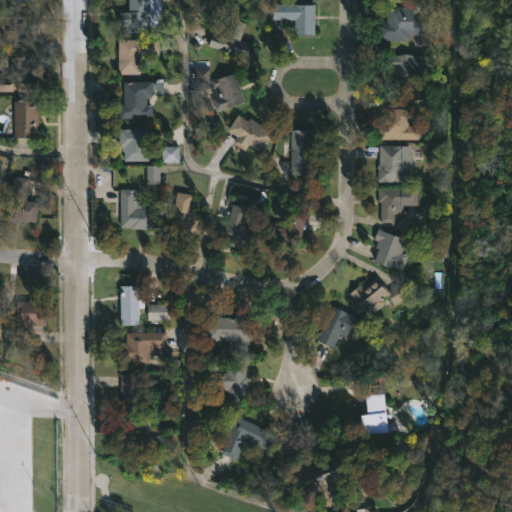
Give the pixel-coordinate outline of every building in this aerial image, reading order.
[(158,0),(162,7),(161,31),(148,31),(148,33),(126,33),(126,26),(118,26),(118,12),(129,12),(129,0),(158,0)] [(315,17),(315,35),(295,34),(295,32),(287,31),(287,20),(272,19),(272,3),(316,4),(315,17)] [(423,21),(422,36),(410,35),(409,42),(379,41),(380,22),(388,22),(389,6),(415,7),(414,20),(423,21)] [(26,16),(25,47),(4,45),(4,32),(0,31),(0,23),(4,23),(4,16),(26,16)] [(243,34),(241,40),(252,43),(247,58),(209,45),(213,32),(227,36),(233,18),(247,22),(243,34)] [(140,74),(118,74),(118,39),(159,39),(158,56),(140,56),(140,74)] [(416,70),(416,92),(392,92),(392,73),(384,73),(384,54),(429,55),(429,70),(416,70)] [(27,57),(27,75),(39,75),(38,92),(0,91),(0,77),(11,77),(11,57),(27,57)] [(195,89),(209,88),(208,69),(195,69),(195,89)] [(236,73),(245,101),(215,111),(210,95),(215,93),(210,80),(218,77),(218,79),(236,73)] [(147,96),(147,105),(152,105),(152,118),(119,118),(119,104),(124,104),(124,81),(152,81),(152,96),(147,96)] [(38,115),(38,130),(34,130),(35,137),(13,137),(14,101),(38,101),(38,115)] [(409,113),(409,126),(420,126),(419,140),(379,139),(379,124),(382,124),(382,111),(409,111),(409,113)] [(239,114),(249,122),(251,118),(274,134),(261,152),(228,128),(239,114)] [(148,136),(148,161),(124,161),(124,151),(122,151),(122,146),(119,146),(119,129),(148,129),(148,136)] [(315,173),(290,172),(291,130),(315,130),(315,173)] [(178,147),(162,146),(161,162),(178,163),(178,147)] [(408,182),(379,181),(381,146),(412,146),(412,171),(408,171),(408,182)] [(159,166),(146,166),(146,185),(159,184),(159,166)] [(39,202),(36,223),(21,222),(20,225),(6,222),(13,176),(29,178),(26,200),(39,202)] [(417,187),(417,204),(403,203),(403,212),(393,212),(393,221),(382,221),(382,201),(378,201),(378,187),(417,187)] [(154,208),(154,228),(131,228),(131,227),(120,226),(120,188),(135,189),(135,208),(154,208)] [(203,221),(200,235),(186,233),(185,238),(169,236),(177,192),(193,195),(190,213),(204,215),(203,221)] [(246,216),(243,227),(257,230),(252,252),(214,242),(220,222),(228,224),(233,204),(248,208),(246,216)] [(299,225),(297,231),(300,232),(295,248),(258,236),(263,219),(280,225),(286,206),(303,211),(299,225)] [(411,257),(403,275),(373,263),(379,250),(376,249),(379,242),(374,240),(379,228),(409,241),(403,254),(411,257)] [(372,273),(385,291),(394,284),(403,296),(393,304),(385,295),(380,299),(383,303),(365,316),(346,294),(372,273)] [(139,286),(139,299),(144,299),(144,308),(139,308),(139,325),(120,325),(120,286),(121,286),(121,274),(145,274),(145,286),(139,286)] [(28,339),(15,339),(16,301),(45,301),(45,325),(31,325),(31,339),(28,339)] [(163,320),(148,320),(148,304),(170,304),(170,320),(163,320)] [(357,320),(348,337),(342,334),(335,348),(317,339),(333,306),(357,320)] [(247,313),(247,323),(251,323),(250,339),(247,339),(246,350),(235,349),(236,341),(225,341),(225,342),(206,341),(207,315),(235,317),(235,312),(247,313)] [(137,364),(121,364),(120,343),(126,342),(126,333),(166,333),(166,348),(150,348),(150,361),(137,361),(137,364)] [(245,377),(245,401),(225,401),(225,391),(217,391),(217,388),(206,388),(206,373),(230,373),(230,363),(245,363),(245,377)] [(140,374),(140,382),(152,382),(152,394),(138,394),(138,409),(121,410),(121,374),(140,374)] [(381,385),(382,396),(385,396),(388,435),(364,437),(362,416),(370,416),(367,387),(381,385)] [(150,430),(150,433),(169,432),(169,447),(120,447),(120,418),(128,418),(128,413),(150,413),(150,430)] [(272,433),(265,447),(246,440),(237,460),(221,453),(237,417),(272,433)] [(341,494),(315,503),(300,462),(342,447),(355,488),(341,494)]
